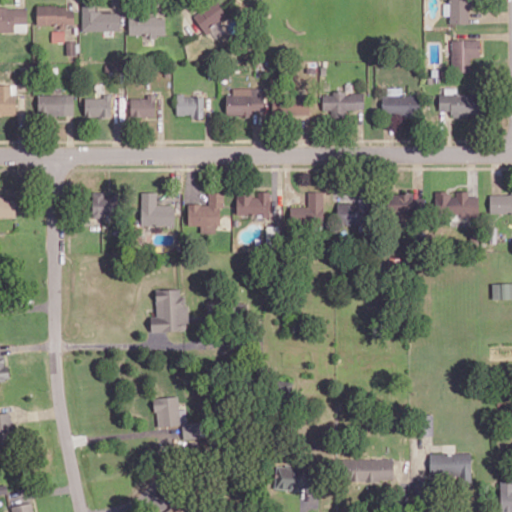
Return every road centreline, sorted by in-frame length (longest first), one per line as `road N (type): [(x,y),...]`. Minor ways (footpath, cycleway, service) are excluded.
road 1 (residential): [(511,155),(0,156)]
road 2 (residential): [(56,157),(58,385),(81,511)]
